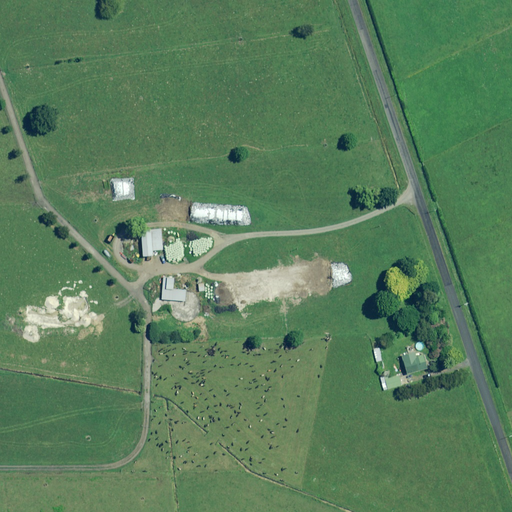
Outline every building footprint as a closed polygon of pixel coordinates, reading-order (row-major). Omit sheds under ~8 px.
[(164,251),(163,230),(142,231),(144,257),(155,257),(154,251),(164,251)] [(176,279),(165,278),(163,300),(187,302),(188,291),(175,290),(176,279)] [(383,361),(380,349),(375,351),(378,363),(383,361)] [(430,369),(425,351),(403,357),(408,375),(430,369)] [(403,386),(400,375),(382,380),(385,391),(403,386)]
